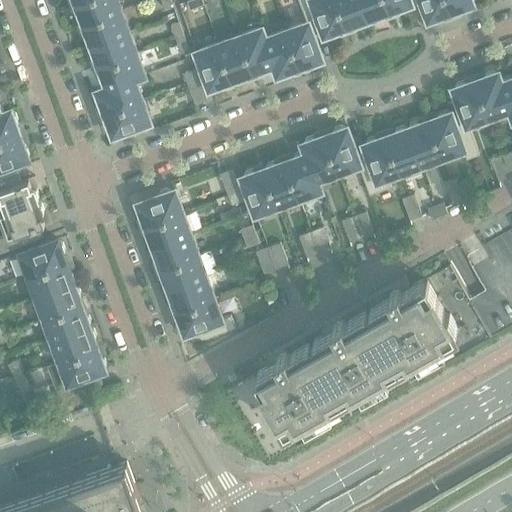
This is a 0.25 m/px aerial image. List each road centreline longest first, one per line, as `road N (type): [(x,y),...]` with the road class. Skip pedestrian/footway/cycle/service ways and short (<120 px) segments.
road 1 (residential): [(95,181),(332,93),(394,84),(445,50),(511,26)]
road 2 (residential): [(169,385),(511,196)]
road 3 (secondary): [(511,379),(287,511)]
road 4 (residential): [(74,189),(153,393)]
road 5 (residential): [(169,385),(95,181)]
road 6 (residential): [(5,0),(74,189)]
road 7 (residential): [(95,181),(27,0)]
road 8 (residential): [(241,511),(169,385)]
road 9 (residential): [(153,393),(219,511)]
